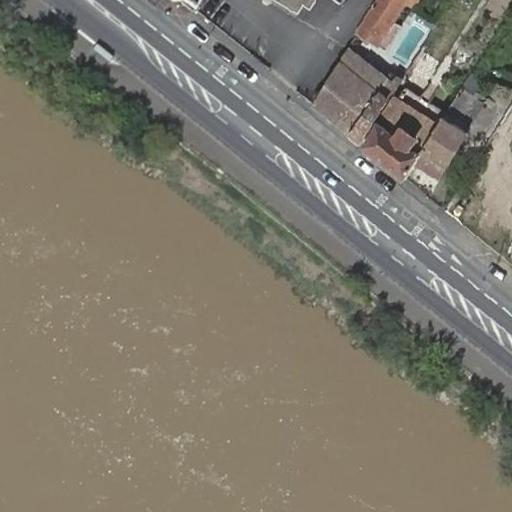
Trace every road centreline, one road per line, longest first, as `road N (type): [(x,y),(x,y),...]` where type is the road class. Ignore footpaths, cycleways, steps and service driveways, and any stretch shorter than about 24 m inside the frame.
road 1 (secondary): [(61,0),(511,364)]
road 2 (secondary): [(511,315),(121,0)]
